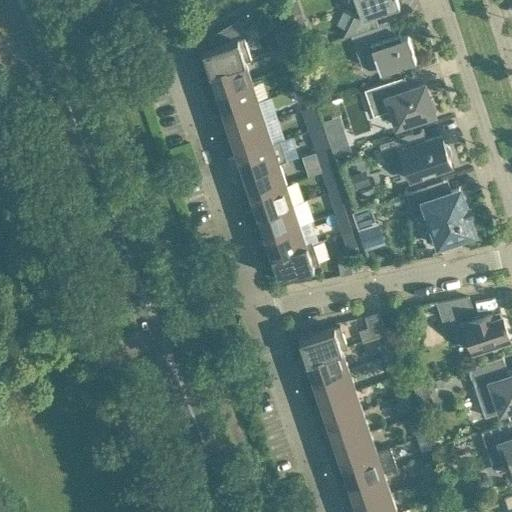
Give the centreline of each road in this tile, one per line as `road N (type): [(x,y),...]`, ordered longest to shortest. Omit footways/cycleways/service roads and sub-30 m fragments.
road 1 (secondary): [(230,511),(20,0)]
road 2 (residential): [(257,310),(511,257)]
road 3 (residential): [(442,0),(511,211)]
road 4 (residential): [(326,511),(257,310)]
road 5 (residential): [(202,140),(152,0)]
road 6 (residential): [(257,310),(212,174)]
